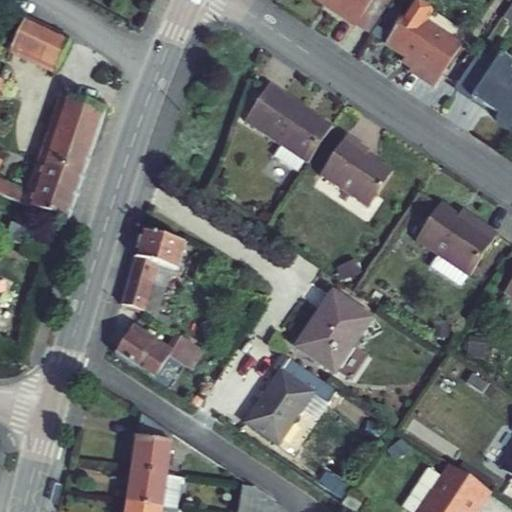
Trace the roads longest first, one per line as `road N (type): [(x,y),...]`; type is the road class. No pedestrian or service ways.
road 1 (tertiary): [(69,348),(121,174),(188,0)]
road 2 (residential): [(228,0),(511,188)]
road 3 (residential): [(69,348),(314,511)]
